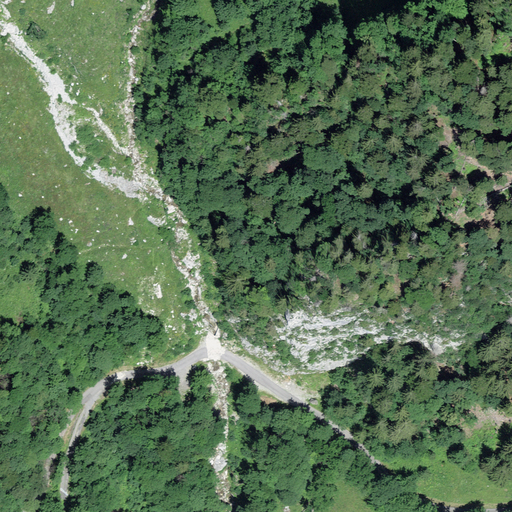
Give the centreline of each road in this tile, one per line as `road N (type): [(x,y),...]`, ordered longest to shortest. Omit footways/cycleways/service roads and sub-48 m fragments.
road 1 (unclassified): [(98,386),(221,353),(340,429),(399,491),(440,511)]
road 2 (unclassified): [(29,511),(75,407),(98,386)]
road 3 (unclassified): [(61,511),(71,451),(98,386)]
